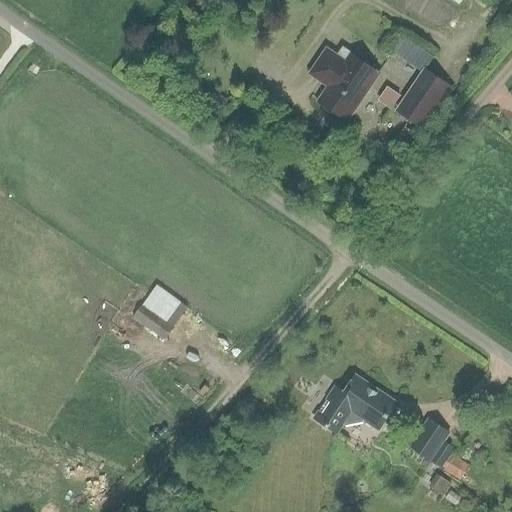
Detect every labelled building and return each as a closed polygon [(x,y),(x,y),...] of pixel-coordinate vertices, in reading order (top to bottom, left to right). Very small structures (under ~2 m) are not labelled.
[(425,66),(433,52),(404,35),(396,48),(425,66)] [(348,119),(379,73),(352,55),(347,62),(328,49),(312,72),(331,85),(320,101),(348,119)] [(425,129),(453,88),(426,70),(399,111),(425,129)] [(175,327),(163,319),(167,312),(147,298),(134,318),(165,341),(175,327)] [(379,430),(397,403),(356,376),(341,397),(333,391),(314,419),(337,434),(346,421),(349,424),(359,422),(361,418),(379,430)] [(451,432),(428,417),(409,446),(441,467),(454,447),(445,441),(451,432)] [(458,480),(467,467),(452,456),(443,469),(458,480)] [(436,487),(448,492),(454,480),(442,474),(436,487)]
